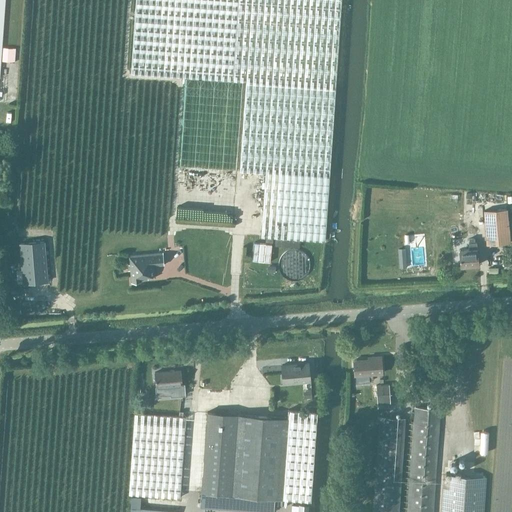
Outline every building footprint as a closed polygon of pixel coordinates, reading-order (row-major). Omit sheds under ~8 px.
[(136,0),(131,72),(247,80),(240,171),(266,173),(261,237),(325,241),(336,88),(342,0),(136,0)] [(235,182),(242,81),(187,77),(181,171),(189,172),(186,206),(204,207),(204,214),(232,216),(234,190),(239,190),(240,182),(235,182)] [(509,217),(485,219),(487,244),(510,243),(509,217)] [(20,243),(24,283),(48,281),(45,241),(20,243)] [(469,250),(460,250),(461,266),(478,265),(477,242),(469,243),(469,250)] [(311,269),(311,266),(311,264),(310,260),(309,258),(307,256),(305,254),(302,252),(300,251),(297,251),(294,251),(290,252),(287,253),(285,255),(283,257),(281,260),(280,263),(280,266),(280,270),(281,272),(282,275),(284,277),(286,279),(289,281),(291,282),(294,282),(299,282),(301,281),(304,280),(307,278),(309,275),(310,272),(311,269)] [(149,279),(148,276),(155,275),(154,265),(164,264),(163,252),(129,255),(132,282),(142,281),(142,279),(149,279)] [(372,356),(373,359),(354,360),(355,376),(383,373),(382,355),(372,356)] [(280,366),(282,384),(309,382),(308,364),(280,366)] [(181,370),(155,372),(157,396),(171,395),(171,396),(185,395),(184,384),(182,384),(181,370)] [(389,384),(376,385),(378,408),(389,408),(389,404),(391,404),(389,384)] [(407,511),(434,511),(441,408),(415,406),(407,511)] [(289,418),(283,499),(311,501),(317,412),(290,410),(289,418)] [(208,412),(202,493),(283,499),(289,418),(208,412)] [(129,493),(181,497),(186,416),(135,413),(129,493)] [(372,511),(399,511),(406,418),(379,416),(372,511)] [(483,511),(486,477),(445,474),(442,511),(483,511)]
